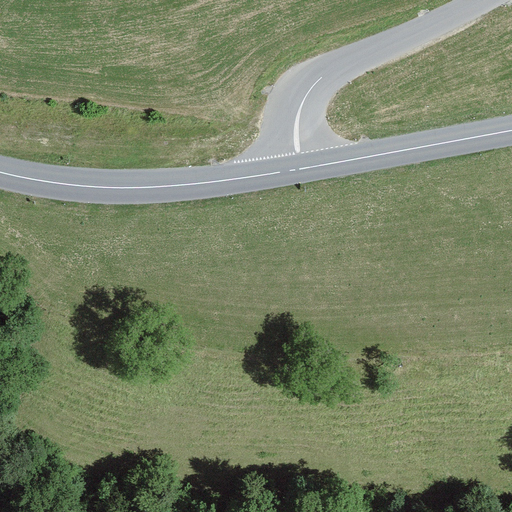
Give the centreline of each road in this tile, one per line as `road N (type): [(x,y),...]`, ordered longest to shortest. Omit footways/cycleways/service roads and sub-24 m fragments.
road 1 (secondary): [(299,169),(184,186),(89,186),(0,170)]
road 2 (tertiary): [(299,169),(295,111),(309,85),(485,0)]
road 3 (secondary): [(511,130),(299,169)]
